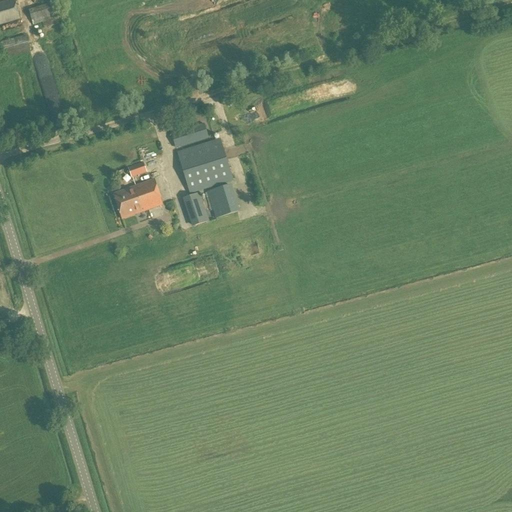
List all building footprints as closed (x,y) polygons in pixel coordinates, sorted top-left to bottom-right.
[(0,25),(20,19),(13,0),(10,0),(0,3),(0,25)] [(58,24),(52,3),(28,10),(33,25),(42,23),(44,29),(58,24)] [(289,29),(271,34),(275,49),(293,45),(289,29)] [(0,55),(1,60),(30,51),(25,36),(0,43),(0,55)] [(51,94),(44,96),(48,106),(54,104),(51,94)] [(175,148),(185,144),(208,138),(203,124),(171,134),(175,148)] [(189,193),(232,180),(220,140),(177,153),(189,193)] [(131,178),(146,172),(143,163),(128,168),(131,178)] [(133,188),(142,211),(162,204),(154,180),(133,188)] [(215,219),(238,212),(229,185),(207,192),(215,219)] [(121,219),(142,211),(133,188),(113,195),(121,219)] [(192,226),(209,221),(200,193),(182,198),(192,226)]
